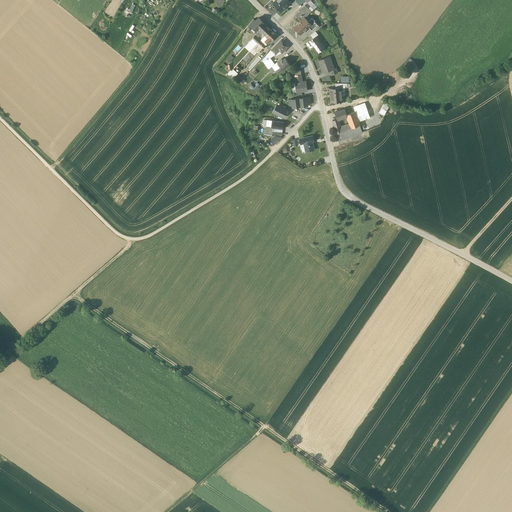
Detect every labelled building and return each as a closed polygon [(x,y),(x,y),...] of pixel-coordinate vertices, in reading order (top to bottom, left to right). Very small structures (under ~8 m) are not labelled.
[(275,0),(274,2),(281,10),(286,6),(284,3),(287,0),(275,0)] [(270,2),(265,7),(274,17),(280,12),(270,2)] [(305,5),(295,14),(301,21),(304,18),(311,11),(305,5)] [(259,18),(255,21),(254,22),(255,22),(251,26),(253,27),(253,28),(256,30),(257,30),(263,22),(259,18)] [(309,22),(304,18),(301,21),(295,27),(298,30),(302,33),(308,27),(311,24),(309,22)] [(318,27),(311,20),(309,22),(311,24),(308,27),(313,32),(318,27)] [(263,22),(257,30),(259,31),(265,24),(263,22)] [(265,24),(259,31),(261,34),(262,33),(265,35),(271,30),(265,24)] [(276,35),(271,30),(265,35),(268,37),(266,39),(270,42),(276,35)] [(313,38),(306,43),(310,48),(313,45),(319,52),(324,47),(316,36),(313,38)] [(281,39),(272,49),(276,53),(279,50),(282,52),(288,45),(281,39)] [(244,59),(248,63),(254,56),(250,53),(244,59)] [(251,69),(261,59),(258,56),(248,66),(251,69)] [(330,56),(319,60),(324,73),(331,70),(335,68),(330,56)] [(285,58),(282,60),(281,58),(277,61),(281,66),(283,69),(283,70),(290,65),(285,58)] [(274,63),(272,65),(276,70),(281,66),(277,61),(274,63)] [(238,73),(234,70),(229,75),(233,78),(238,73)] [(336,88),(331,88),(331,96),(331,101),(341,101),(341,95),(342,95),(341,88),(341,87),(336,88)] [(310,97),(299,98),(300,106),(306,106),(306,105),(308,105),(307,102),(310,102),(310,97)] [(299,98),(289,100),(289,105),(292,104),(293,107),(294,107),(300,106),(299,98)] [(379,112),(384,115),(390,105),(384,102),(379,112)] [(286,110),(277,105),(273,112),(283,117),(286,110)] [(366,107),(355,111),(359,121),(370,117),(366,107)] [(344,109),(335,112),(338,119),(347,116),(347,114),(344,109)] [(355,111),(347,114),(347,116),(349,123),(350,127),(360,124),(359,121),(355,111)] [(339,123),(334,124),(336,131),(338,141),(343,139),(341,131),(340,126),(339,123)] [(350,127),(341,131),(343,139),(362,132),(360,124),(350,127)] [(271,140),(275,143),(281,137),(282,136),(277,135),(276,135),(271,140)] [(313,135),(299,139),(301,144),(304,143),(306,152),(314,150),(312,141),(314,141),(313,135)]
